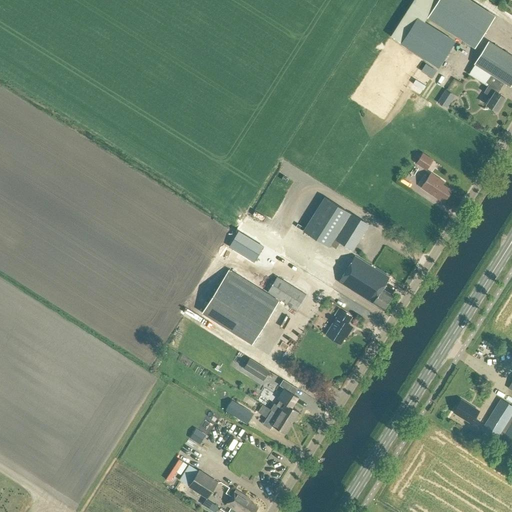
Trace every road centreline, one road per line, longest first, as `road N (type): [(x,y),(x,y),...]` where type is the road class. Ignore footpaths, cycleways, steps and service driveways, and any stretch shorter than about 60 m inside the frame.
road 1 (unclassified): [(271,511),(511,129)]
road 2 (primary): [(340,511),(511,240)]
road 3 (unknown): [(387,326),(252,244)]
